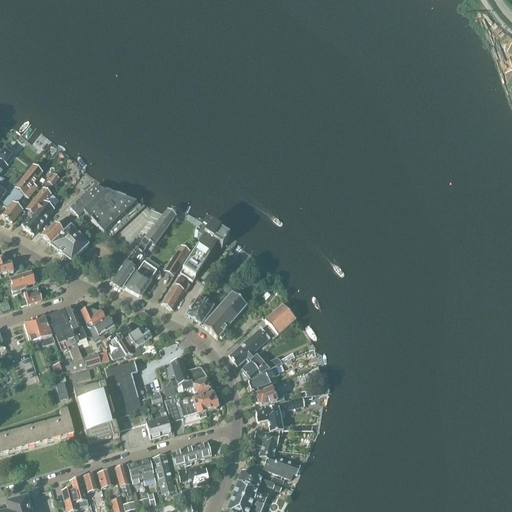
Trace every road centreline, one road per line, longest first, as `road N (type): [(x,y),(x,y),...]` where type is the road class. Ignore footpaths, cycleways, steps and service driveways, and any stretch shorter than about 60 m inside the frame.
road 1 (residential): [(239,426),(0,491)]
road 2 (residential): [(239,426),(210,352),(80,285)]
